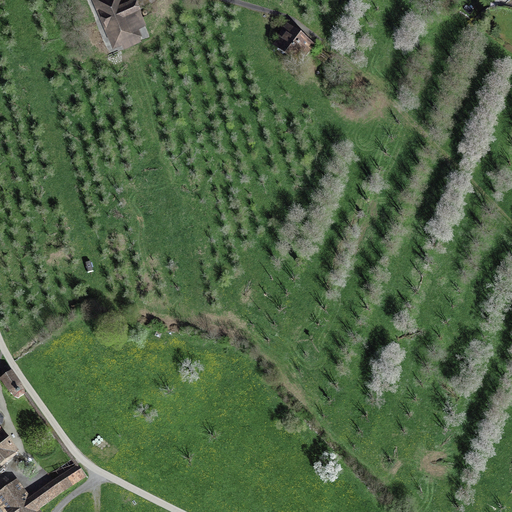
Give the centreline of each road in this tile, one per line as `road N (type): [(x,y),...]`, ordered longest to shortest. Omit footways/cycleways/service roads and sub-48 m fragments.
road 1 (track): [(511,217),(298,23),(232,0)]
road 2 (unclassified): [(0,339),(74,453),(100,474)]
